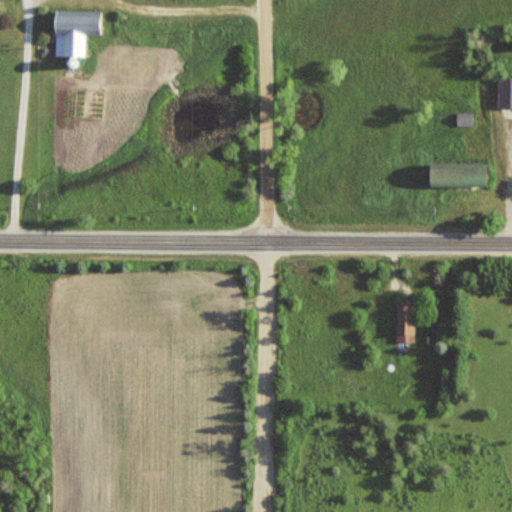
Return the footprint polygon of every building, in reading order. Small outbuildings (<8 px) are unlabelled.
[(83,56),(84,34),(98,35),(99,12),(54,12),(53,46),(45,46),(44,56),(83,56)] [(498,109),(511,108),(511,78),(498,78),(498,109)] [(472,124),(472,113),(457,113),(457,124),(472,124)] [(429,187),(486,187),(486,165),(429,165),(429,187)] [(415,342),(415,300),(396,300),(396,342),(415,342)]
